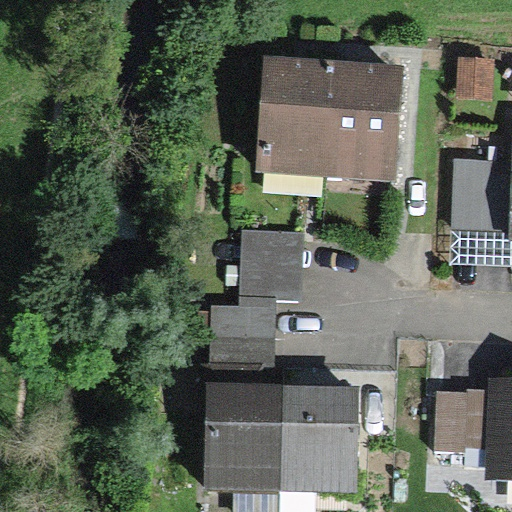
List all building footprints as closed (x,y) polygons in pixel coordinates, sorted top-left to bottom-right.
[(378,166),(386,70),(250,58),(241,154),(378,166)] [(511,118),(496,118),(495,155),(435,154),(435,220),(491,221),(491,237),(511,237),(511,118)] [(286,227),(222,228),(223,303),(195,304),(195,341),(186,341),(186,366),(261,365),(260,301),(287,300),(286,227)] [(511,382),(478,383),(478,394),(458,394),(458,384),(414,385),(415,453),(474,452),(474,476),(511,475),(511,382)] [(341,389),(190,386),(188,477),(222,478),(220,511),(264,511),(266,476),(294,476),(294,486),(338,487),(341,389)]
